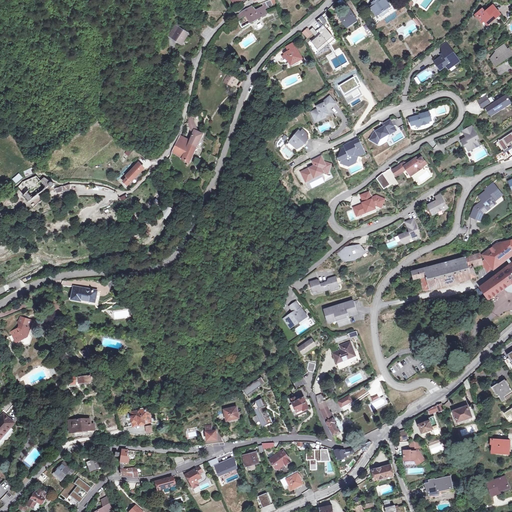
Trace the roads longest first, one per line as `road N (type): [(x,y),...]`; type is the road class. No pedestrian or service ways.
road 1 (tertiary): [(329,0),(265,54),(247,82),(210,187),(171,258),(142,270),(57,275),(0,305)]
road 2 (residential): [(352,233),(333,225),(333,204),(453,127),(461,110),(456,97),(384,114),(292,164)]
road 3 (residential): [(440,396),(432,384),(402,389),(383,373),(375,306),(396,271),(454,234),(468,183)]
road 4 (tertiary): [(0,510),(66,451),(230,446)]
road 5 (residential): [(127,191),(172,143),(206,41),(232,13),(260,0)]
road 6 (residential): [(78,511),(106,479),(170,473),(230,446)]
road 7 (tertiary): [(230,446),(294,437),(341,446),(383,435)]
road 8 (secondary): [(280,511),(343,483),(383,435)]
road 9 (residential): [(468,183),(442,185),(395,217),(352,233)]
